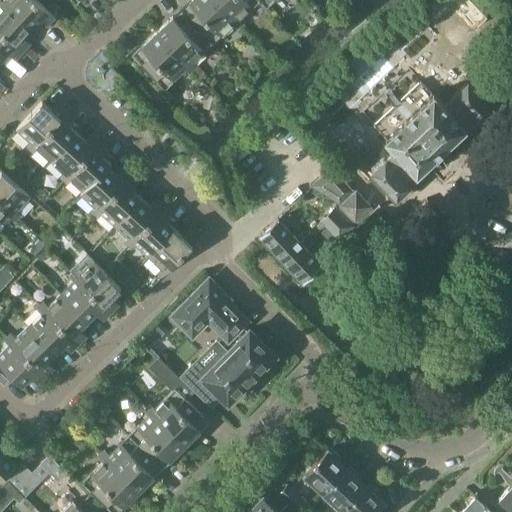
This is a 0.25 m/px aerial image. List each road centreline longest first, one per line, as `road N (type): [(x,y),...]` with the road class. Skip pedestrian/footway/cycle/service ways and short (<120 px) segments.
road 1 (residential): [(209,250),(214,216),(63,71)]
road 2 (residential): [(41,416),(209,250)]
road 3 (residential): [(511,417),(451,452),(422,455),(396,448),(341,399),(317,392)]
road 4 (residential): [(317,392),(311,354),(209,250)]
road 5 (residential): [(187,511),(291,402),(317,392)]
